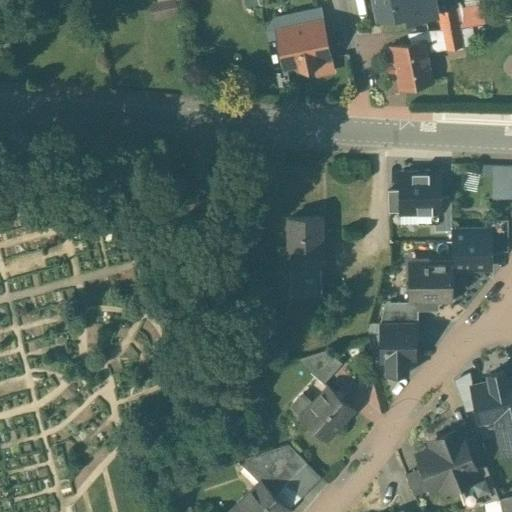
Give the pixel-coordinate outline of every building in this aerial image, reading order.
[(373,0),(377,18),(407,11),(409,11),(407,0),(373,0)] [(430,0),(407,0),(409,11),(407,11),(409,18),(433,12),(430,0)] [(313,59),(329,56),(318,6),(275,15),(265,28),(266,30),(277,27),(285,65),(301,62),(302,66),(314,63),(313,59)] [(456,6),(438,9),(441,27),(441,28),(459,24),(456,6)] [(459,24),(441,28),(444,40),(445,48),(463,44),(459,24)] [(441,27),(426,29),(429,41),(444,40),(441,28),(441,27)] [(424,39),(391,45),(399,85),(431,79),(424,39)] [(511,192),(511,160),(497,160),(497,193),(511,192)] [(320,216),(288,216),(288,246),(277,246),(277,265),(289,265),(289,295),(291,295),(291,294),(322,294),(320,264),(322,264),(320,216)] [(507,249),(507,218),(489,218),(489,227),(490,228),(490,249),(507,249)] [(489,227),(451,228),(451,260),(451,268),(484,268),(484,261),(490,261),(490,249),(490,228),(489,227)] [(424,260),(424,265),(408,265),(408,300),(417,301),(451,300),(451,268),(451,260),(424,260)] [(408,300),(385,301),(380,321),(415,321),(415,322),(417,322),(417,301),(408,300)] [(415,321),(380,321),(379,321),(379,361),(384,361),(384,372),(407,372),(408,361),(415,361),(415,322),(415,321)] [(326,348),(297,357),(297,359),(323,382),(341,362),(326,348)] [(511,375),(472,384),(480,420),(496,416),(500,432),(497,436),(499,443),(502,446),(504,452),(511,450),(511,375)] [(300,415),(325,439),(353,408),(328,385),(312,401),(300,415)] [(302,392),(290,405),(300,415),(312,401),(302,392)] [(458,427),(442,434),(445,440),(432,446),(432,447),(417,452),(431,487),(455,478),(470,472),(475,470),(474,468),(458,427)] [(287,442),(237,459),(259,481),(260,480),(274,493),(306,461),(287,442)] [(485,464),(474,468),(475,470),(470,472),(482,502),(498,497),(489,472),(485,464)] [(511,467),(489,472),(498,497),(511,493),(511,467)] [(470,472),(455,478),(466,507),(482,502),(470,472)] [(259,481),(227,511),(279,511),(285,507),(286,508),(287,507),(274,493),(260,480),(259,481)] [(511,511),(511,493),(498,497),(501,511),(511,511)]
